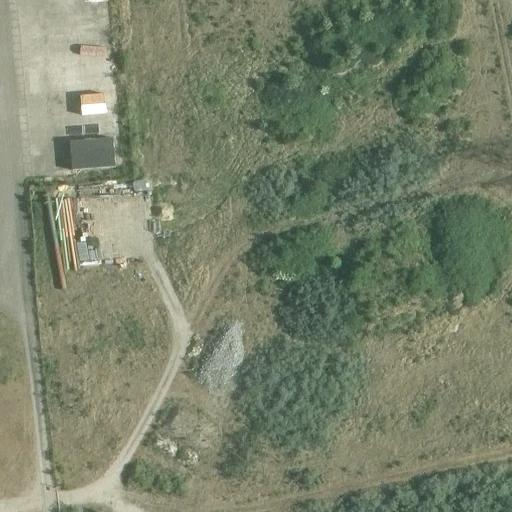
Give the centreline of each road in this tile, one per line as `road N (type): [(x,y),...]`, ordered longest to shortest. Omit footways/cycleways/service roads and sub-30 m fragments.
road 1 (track): [(498,168),(266,228),(232,257),(113,475),(88,495)]
road 2 (track): [(0,502),(103,495),(225,507),(511,446)]
road 3 (unclassified): [(48,511),(16,249)]
road 4 (unclassified): [(16,249),(0,76)]
